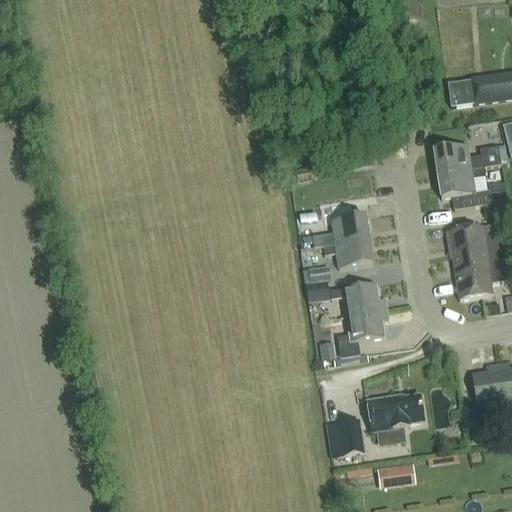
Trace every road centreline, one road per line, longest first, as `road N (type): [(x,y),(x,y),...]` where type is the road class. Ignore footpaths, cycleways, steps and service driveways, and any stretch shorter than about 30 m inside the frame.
road 1 (residential): [(511,327),(451,331),(433,318),(401,167)]
road 2 (track): [(451,331),(420,356),(343,380),(337,392)]
